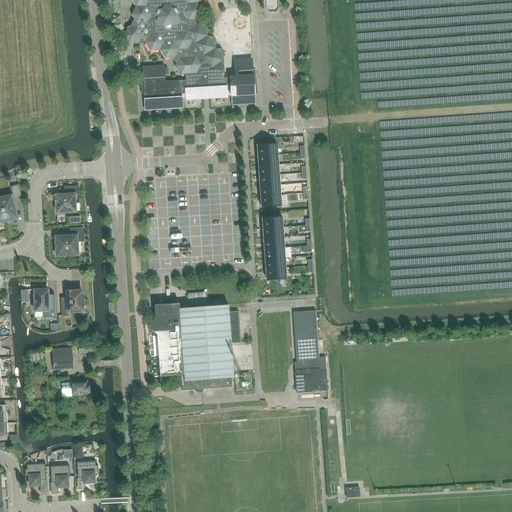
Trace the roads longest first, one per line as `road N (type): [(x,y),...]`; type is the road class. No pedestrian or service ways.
road 1 (tertiary): [(136,511),(112,166)]
road 2 (tertiary): [(112,166),(92,0)]
road 3 (residential): [(158,163),(200,160),(233,129),(297,125)]
road 4 (residential): [(0,255),(32,239),(39,174),(75,169)]
road 5 (residential): [(93,509),(25,509),(12,464),(0,455)]
